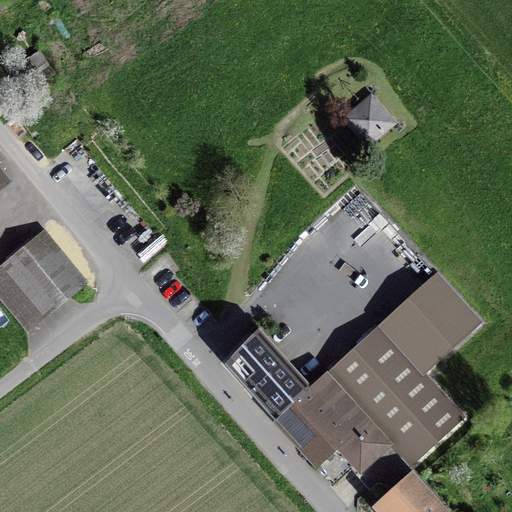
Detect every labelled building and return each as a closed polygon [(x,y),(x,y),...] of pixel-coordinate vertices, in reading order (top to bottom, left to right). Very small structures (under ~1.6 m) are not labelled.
[(19,68),(33,88),(54,74),(40,54),(19,68)] [(371,100),(348,120),(367,143),(391,123),(371,100)] [(41,237),(0,271),(0,293),(28,327),(79,284),(41,237)] [(385,485),(391,491),(409,475),(409,474),(406,471),(466,416),(381,324),(308,391),(258,336),(231,365),(335,482),(354,465),(373,487),(378,483),(385,485)] [(375,505),(380,511),(443,511),(409,474),(409,475),(391,491),(375,505)]
